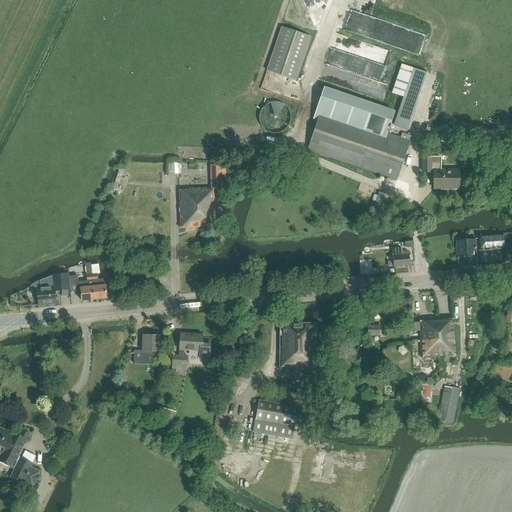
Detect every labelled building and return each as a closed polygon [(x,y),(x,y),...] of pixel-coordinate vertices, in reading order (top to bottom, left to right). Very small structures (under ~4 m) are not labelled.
[(282,27),(267,70),(296,81),(311,37),(282,27)] [(401,65),(391,93),(403,97),(413,69),(401,65)] [(407,130),(426,74),(413,69),(403,97),(393,125),(407,130)] [(314,119),(318,120),(321,110),(387,133),(394,113),(324,89),(314,119)] [(260,118),(260,119),(260,121),(260,122),(261,124),(261,125),(262,127),(263,128),(264,129),(265,130),(267,131),(268,132),(269,132),(271,133),(272,133),(274,134),(275,134),(277,134),(278,133),(280,133),(281,132),(283,132),(284,131),(285,130),(286,129),(287,128),(288,127),(289,125),(290,124),(290,122),(291,121),(291,119),(291,118),(291,116),(291,115),(290,113),(290,112),(289,110),(288,109),(287,108),(286,107),(285,106),(284,105),(283,104),(281,103),(280,103),(278,102),(277,102),(275,102),(274,102),(272,102),(271,103),(269,103),(268,104),(267,105),(265,106),(264,107),(263,108),(262,109),(261,110),(261,112),(260,113),(260,115),(260,116),(260,118)] [(308,150),(396,180),(410,141),(387,133),(321,110),(318,120),(308,150)] [(434,189),(459,189),(459,170),(440,170),(440,157),(423,157),(423,173),(434,173),(434,189)] [(210,188),(179,189),(181,229),(216,228),(215,189),(222,188),(222,175),(227,175),(226,165),(222,165),(210,165),(210,173),(210,174),(210,188)] [(123,186),(127,174),(124,170),(120,169),(115,184),(123,186)] [(369,220),(382,224),(391,197),(378,193),(369,220)] [(478,250),(511,247),(511,233),(503,234),(503,233),(477,235),(478,250)] [(456,240),(457,268),(477,267),(475,239),(456,240)] [(393,254),(392,254),(393,267),(409,266),(408,252),(402,252),(402,249),(392,250),(393,254)] [(362,270),(369,269),(369,259),(361,260),(362,270)] [(91,267),(94,299),(106,298),(104,279),(97,279),(96,274),(100,274),(98,263),(90,264),(91,267)] [(78,276),(69,276),(71,292),(78,291),(78,294),(81,293),(81,301),(94,299),(91,267),(85,267),(87,280),(78,281),(78,276)] [(53,275),(40,280),(41,287),(37,288),(39,305),(56,303),(56,302),(57,301),(56,296),(55,296),(55,290),(69,288),(68,274),(53,275)] [(454,319),(420,322),(414,322),(414,332),(420,332),(422,358),(447,357),(447,356),(456,355),(454,319)] [(304,368),(315,368),(316,325),(280,324),(280,370),(304,370),(304,368)] [(369,336),(381,336),(380,326),(368,326),(369,336)] [(199,358),(209,359),(211,342),(202,341),(202,335),(180,333),(178,355),(173,355),(172,364),(186,365),(187,356),(184,356),(184,350),(199,351),(199,358)] [(152,352),(158,352),(159,335),(143,335),(142,351),(135,350),(134,364),(148,364),(149,354),(152,354),(152,352)] [(345,382),(354,385),(356,380),(347,377),(345,382)] [(438,420),(453,423),(460,390),(445,386),(438,420)] [(252,433),(292,440),(299,402),(288,400),(287,406),(258,401),(252,433)] [(153,423),(171,429),(176,412),(158,406),(153,423)] [(0,428),(0,449),(3,451),(1,454),(0,457),(0,460),(11,466),(14,460),(18,461),(15,468),(10,477),(23,483),(23,482),(32,486),(33,484),(34,484),(39,475),(38,474),(39,472),(30,468),(33,463),(32,463),(36,456),(25,451),(22,458),(19,457),(25,444),(26,445),(31,435),(20,429),(17,435),(12,432),(10,433),(0,428)]
